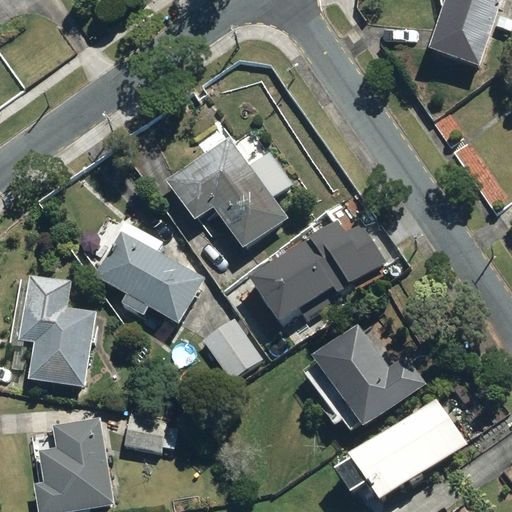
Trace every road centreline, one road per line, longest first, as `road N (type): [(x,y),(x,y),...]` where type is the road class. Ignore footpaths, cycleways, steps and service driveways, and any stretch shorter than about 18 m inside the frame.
road 1 (residential): [(511,324),(292,0)]
road 2 (residential): [(242,0),(0,168)]
